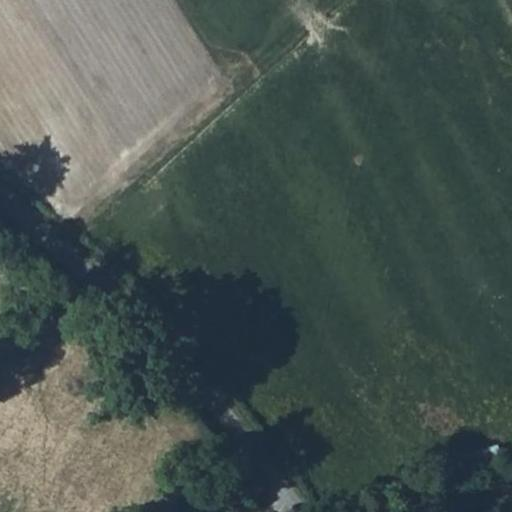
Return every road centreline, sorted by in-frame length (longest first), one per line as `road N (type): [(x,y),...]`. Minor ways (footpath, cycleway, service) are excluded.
road 1 (unclassified): [(301,511),(133,310),(0,192)]
road 2 (track): [(57,239),(328,0)]
